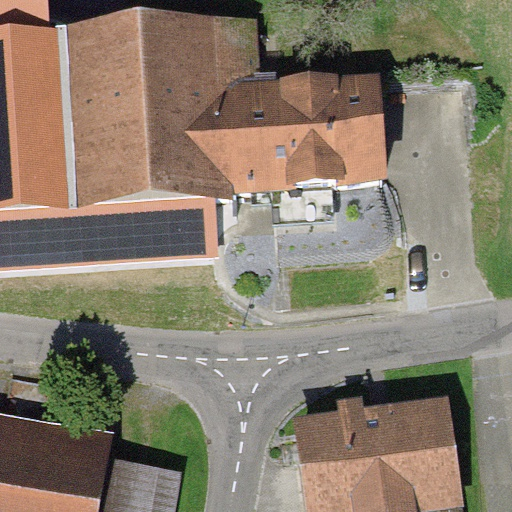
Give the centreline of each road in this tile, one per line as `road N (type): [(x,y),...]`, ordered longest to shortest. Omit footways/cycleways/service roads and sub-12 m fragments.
road 1 (unclassified): [(250,381),(355,349),(511,326)]
road 2 (unclassified): [(0,338),(134,354),(250,381)]
road 3 (unclassified): [(228,511),(250,381)]
